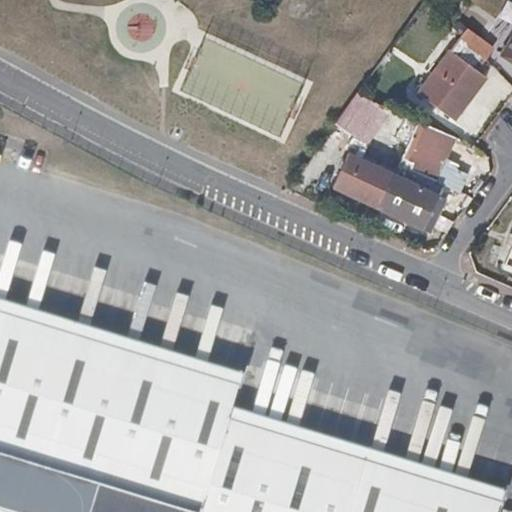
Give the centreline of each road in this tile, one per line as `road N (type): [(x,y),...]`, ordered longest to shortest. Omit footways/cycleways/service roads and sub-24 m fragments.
road 1 (unknown): [(511,400),(473,372),(0,187)]
road 2 (tertiary): [(435,280),(0,76)]
road 3 (residential): [(435,280),(511,173)]
